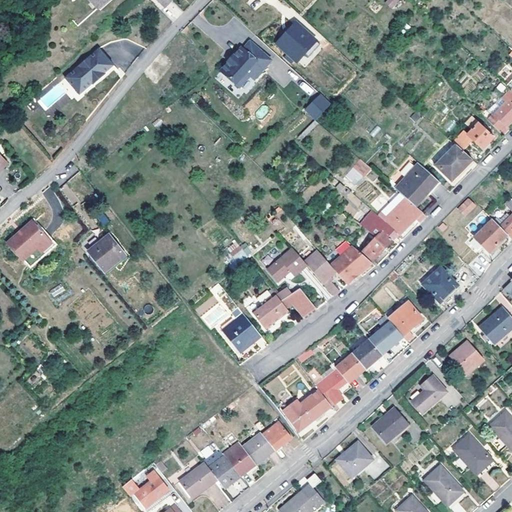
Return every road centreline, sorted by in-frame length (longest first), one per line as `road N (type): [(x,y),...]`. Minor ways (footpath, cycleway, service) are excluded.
road 1 (tertiary): [(511,262),(239,511)]
road 2 (residential): [(256,369),(362,289),(511,143)]
road 3 (residential): [(0,218),(66,160),(203,0)]
